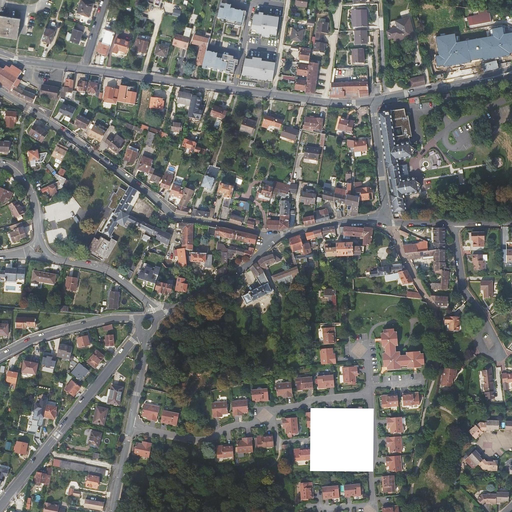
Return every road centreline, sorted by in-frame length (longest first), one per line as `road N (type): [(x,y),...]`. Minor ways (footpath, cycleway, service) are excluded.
road 1 (unclassified): [(270,240),(172,215),(0,91)]
road 2 (secondary): [(372,101),(82,68)]
road 3 (tertiary): [(0,506),(141,330)]
road 4 (residential): [(0,357),(102,319),(140,321)]
road 5 (secondary): [(511,72),(372,101)]
road 6 (residential): [(130,426),(196,442),(264,416)]
road 7 (tertiary): [(159,315),(247,265),(270,240)]
road 8 (tertiary): [(384,219),(511,222)]
